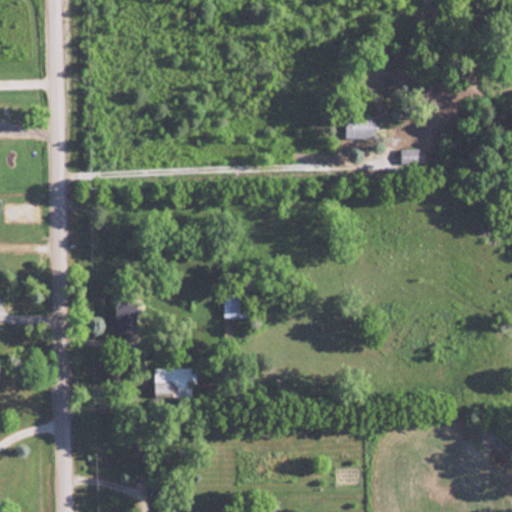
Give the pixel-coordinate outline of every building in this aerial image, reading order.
[(449,99),(434,98),(433,121),(448,122),(449,99)] [(342,138),(372,139),(373,117),(343,116),(342,138)] [(398,164),(439,163),(439,148),(398,149),(398,164)] [(221,318),(245,317),(245,293),(220,293),(221,318)] [(112,332),(134,332),(134,304),(112,304),(112,332)] [(151,368),(152,397),(189,396),(189,383),(192,383),(191,367),(151,368)]
